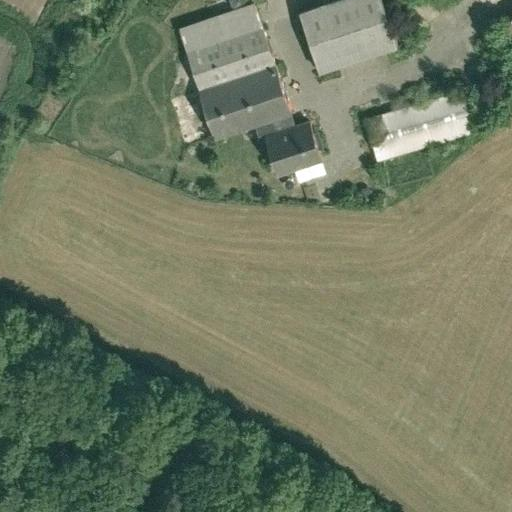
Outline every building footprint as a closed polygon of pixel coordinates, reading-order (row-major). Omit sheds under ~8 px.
[(296,101),(260,0),(225,0),(184,14),(223,126),(257,115),(296,101)] [(386,0),(301,0),(320,58),(398,33),(386,0)] [(467,76),(371,104),(382,145),(479,117),(467,76)] [(296,101),(257,115),(261,128),(269,125),(268,121),(299,110),(296,101)] [(299,110),(268,121),(269,125),(280,155),(324,140),(312,106),(299,110)]
